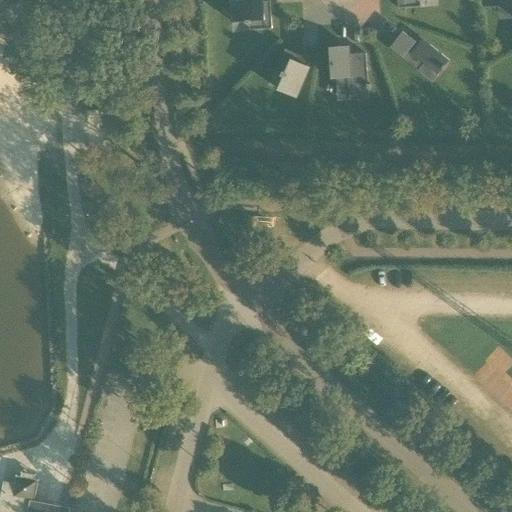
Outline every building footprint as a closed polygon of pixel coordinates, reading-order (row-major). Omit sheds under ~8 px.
[(263,0),(230,2),(232,23),(245,22),(245,25),(251,24),(251,22),(263,21),(264,30),(272,29),(270,2),(263,3),(263,0)] [(397,0),(398,8),(405,8),(404,0),(417,0),(418,1),(423,0),(397,0)] [(402,32),(390,48),(418,71),(423,63),(438,75),(442,69),(444,71),(446,68),(445,66),(449,61),(423,40),(419,45),(402,32)] [(348,47),(329,49),(331,79),(348,78),(349,100),(369,99),(368,89),(370,89),(370,85),(368,85),(365,54),(349,55),(348,47)] [(282,77),(277,90),(296,98),(309,68),(306,67),(309,60),(284,50),(281,57),(289,60),(284,72),(282,71),(280,76),(282,77)] [(136,426),(136,460),(145,460),(145,426),(136,426)] [(38,484),(35,479),(21,476),(16,480),(15,484),(4,481),(0,500),(0,511),(23,511),(26,500),(31,501),(35,498),(38,484)]
